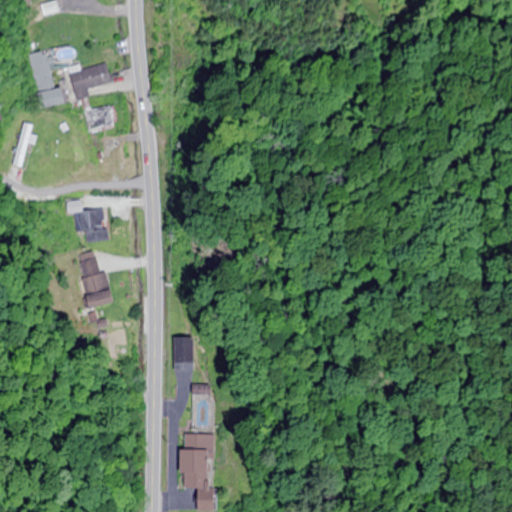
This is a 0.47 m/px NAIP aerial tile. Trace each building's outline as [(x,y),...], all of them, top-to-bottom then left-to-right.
[(57,13),(54,4),(41,7),(44,17),(57,13)] [(31,53),(34,94),(53,93),(50,52),(31,53)] [(111,85),(106,66),(66,76),(71,96),(111,85)] [(113,107),(89,112),(87,101),(82,102),(88,136),(118,130),(113,107)] [(25,171),(33,137),(28,136),(30,127),(21,125),(11,168),(25,171)] [(213,511),(214,436),(185,436),(185,452),(177,452),(177,475),(183,475),(183,491),(193,491),(193,511),(204,511),(213,511)]
